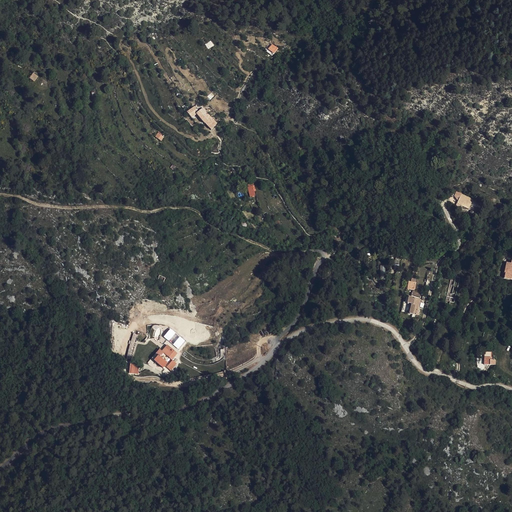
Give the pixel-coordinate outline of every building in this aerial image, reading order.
[(208,49),(214,45),(211,40),(205,44),(208,49)] [(275,53),(278,47),(270,44),(268,49),(275,53)] [(36,69),(31,65),(27,70),(32,74),(36,69)] [(30,79),(35,82),(38,77),(33,74),(30,79)] [(186,112),(191,119),(196,115),(199,113),(194,107),(186,112)] [(204,109),(199,113),(196,115),(200,120),(207,114),(204,109)] [(205,124),(211,119),(207,114),(200,120),(204,125),(205,124)] [(207,127),(213,122),(211,119),(205,124),(207,127)] [(210,130),(215,125),(213,122),(207,127),(210,130)] [(159,141),(162,137),(156,133),(152,136),(159,141)] [(229,176),(235,184),(239,181),(237,177),(238,176),(235,172),(229,176)] [(250,197),(256,195),(253,185),(247,187),(250,197)] [(470,195),(458,188),(453,196),(458,199),(465,203),(470,195)] [(502,256),(499,271),(511,273),(511,266),(507,266),(509,257),(511,257),(511,254),(507,254),(506,257),(502,256)] [(162,276),(159,282),(165,285),(168,279),(162,276)] [(407,299),(406,302),(413,303),(414,293),(403,292),(403,299),(407,299)] [(131,358),(138,334),(133,333),(127,357),(131,358)] [(183,348),(169,334),(165,339),(179,352),(183,348)] [(160,356),(158,354),(153,358),(162,367),(167,362),(165,361),(168,358),(171,360),(165,366),(169,370),(176,363),(172,360),(177,354),(168,345),(162,351),(163,352),(160,356)] [(487,351),(485,351),(479,350),(478,350),(477,358),(489,359),(490,354),(486,354),(487,351)]
